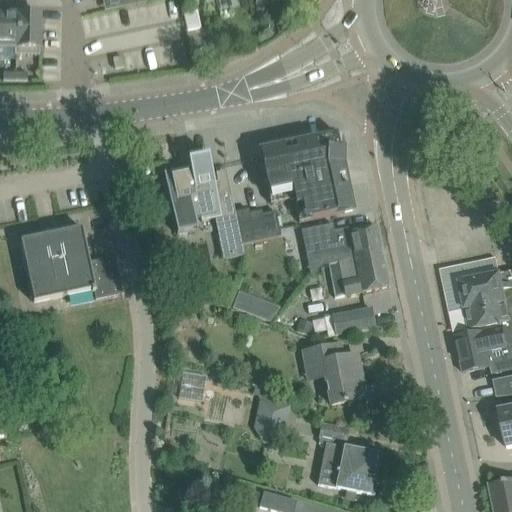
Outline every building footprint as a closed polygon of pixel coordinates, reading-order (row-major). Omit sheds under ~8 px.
[(92,0),(93,1),(97,0),(119,0),(122,8),(146,3),(145,0),(92,0)] [(15,48),(16,15),(0,15),(0,48),(14,48),(15,48)] [(39,56),(40,16),(16,15),(15,48),(14,48),(14,56),(39,56)] [(114,69),(124,68),(122,57),(113,59),(114,69)] [(14,73),(3,73),(3,81),(14,82),(14,73)] [(27,82),(27,74),(14,73),(14,82),(27,82)] [(282,145),(293,200),(298,223),(353,212),(348,186),(338,188),(335,178),(339,178),(341,135),(318,133),(317,138),(282,145)] [(270,205),(293,200),(282,145),(258,150),(270,205)] [(241,245),(234,213),(232,200),(218,203),(208,156),(188,160),(191,174),(185,175),(184,169),(163,173),(176,236),(197,231),(194,217),(199,216),(201,223),(214,220),(223,261),(243,256),(241,245)] [(234,213),(241,245),(280,237),(275,213),(262,215),(261,211),(248,214),(248,210),(234,213)] [(331,225),(299,232),(307,270),(328,266),(353,261),(353,260),(352,257),(381,250),(376,227),(357,231),(333,236),(331,225)] [(122,294),(114,257),(89,263),(81,229),(20,242),(33,303),(93,290),(95,300),(122,294)] [(353,261),(328,266),(334,300),(344,297),(369,292),(389,288),(381,250),(352,257),(353,260),(353,261)] [(460,267),(439,271),(453,334),(469,331),(469,332),(502,325),(503,328),(507,351),(511,349),(511,272),(499,275),(495,259),(460,267)] [(254,300),(247,317),(269,325),(280,310),(254,300)] [(371,310),(331,317),(335,337),(374,329),(371,310)] [(503,328),(455,338),(463,374),(490,368),(491,376),(511,371),(511,349),(507,351),(503,328)] [(313,352),(302,354),(305,367),(322,363),(331,406),(345,403),(365,399),(359,370),(351,371),(349,358),(335,361),(332,348),(313,352)] [(511,377),(492,382),(496,399),(511,397),(511,377)] [(260,398),(253,429),(261,442),(274,446),(276,437),(282,439),(289,403),(289,400),(264,392),(259,390),(260,388),(256,386),(253,395),(260,398)] [(511,409),(499,412),(507,449),(511,448),(511,409)] [(346,446),(349,428),(323,422),(319,441),(346,446)] [(381,456),(361,452),(326,445),(318,486),(373,497),(381,456)] [(511,511),(511,481),(489,486),(494,511),(511,511)] [(263,493),(259,508),(272,511),(293,511),(296,502),(263,493)]
